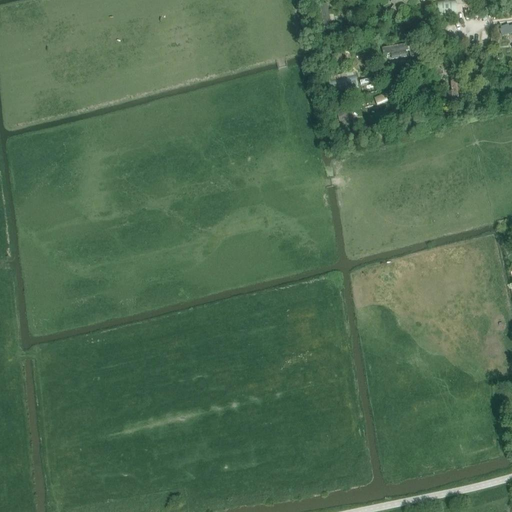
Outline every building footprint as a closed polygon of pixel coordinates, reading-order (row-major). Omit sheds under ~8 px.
[(405,11),(411,0),(394,0),(393,3),(405,11)] [(324,3),(326,29),(333,29),(331,3),(324,3)] [(511,23),(503,27),(507,35),(511,33),(511,23)] [(411,43),(385,47),(386,55),(394,54),(395,58),(419,55),(417,38),(410,39),(411,43)] [(334,97),(363,90),(358,71),(329,78),(334,97)] [(461,80),(452,80),(453,101),(462,101),(461,80)] [(398,111),(378,117),(379,122),(404,115),(401,104),(396,105),(398,111)]
